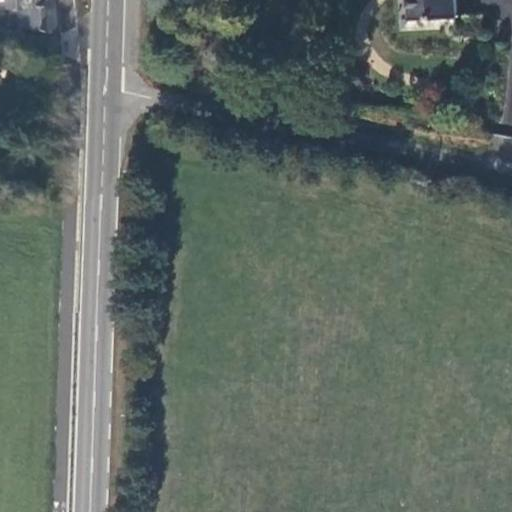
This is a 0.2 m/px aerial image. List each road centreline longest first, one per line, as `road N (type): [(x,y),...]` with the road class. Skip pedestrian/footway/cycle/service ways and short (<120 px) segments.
road 1 (secondary): [(105,89),(88,511)]
road 2 (unclassified): [(105,89),(511,170)]
road 3 (track): [(0,35),(72,47),(105,89)]
